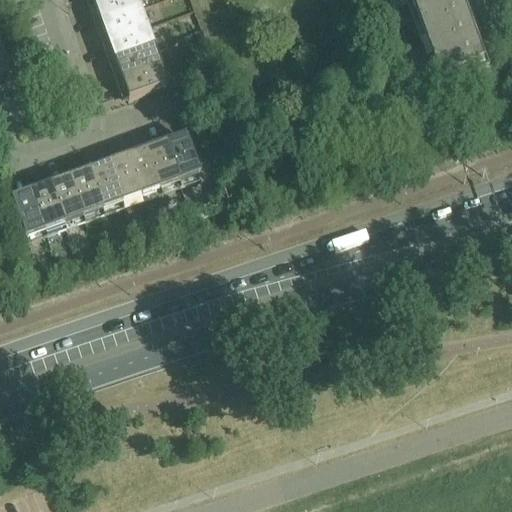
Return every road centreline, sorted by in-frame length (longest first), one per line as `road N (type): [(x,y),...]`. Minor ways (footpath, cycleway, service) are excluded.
road 1 (primary): [(0,409),(511,235)]
road 2 (primary): [(511,204),(0,374)]
road 3 (unclassified): [(215,511),(511,415)]
road 4 (residential): [(48,0),(95,130),(9,161),(0,135)]
